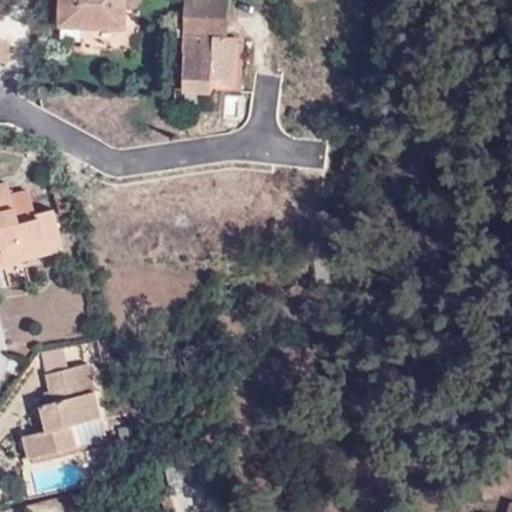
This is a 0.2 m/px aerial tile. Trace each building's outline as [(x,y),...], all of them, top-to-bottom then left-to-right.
[(58,0),(58,21),(121,24),(122,0),(58,0)] [(188,0),(187,31),(231,34),(232,0),(188,0)] [(237,34),(231,34),(187,31),(186,48),(188,49),(187,87),(216,88),(217,76),(237,77),(237,34)] [(49,179),(59,213),(69,211),(59,177),(49,179)] [(40,237),(35,217),(16,223),(9,193),(6,182),(0,183),(0,265),(2,264),(0,255),(22,250),(20,242),(40,237)] [(34,214),(27,188),(9,193),(16,223),(35,217),(34,214)] [(20,242),(22,250),(0,255),(2,264),(62,249),(52,209),(34,214),(35,217),(40,237),(20,242)] [(101,338),(107,359),(115,356),(109,336),(101,338)] [(89,362),(82,363),(86,381),(89,392),(97,389),(89,362)] [(86,381),(82,363),(46,373),(50,391),(39,393),(49,431),(26,437),(31,457),(80,445),(74,424),(105,417),(97,389),(89,392),(81,394),(79,383),(86,381)] [(89,392),(86,381),(79,383),(81,394),(89,392)] [(98,479),(111,477),(109,465),(96,468),(98,479)]
